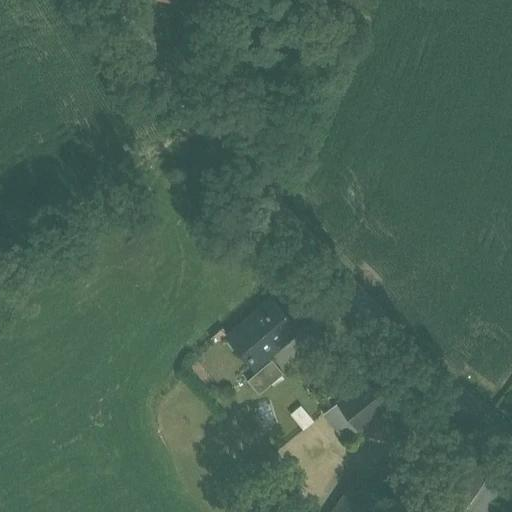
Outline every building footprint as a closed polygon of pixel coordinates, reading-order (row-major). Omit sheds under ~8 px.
[(299,334),(275,306),(241,335),(253,349),(247,353),(253,360),(251,361),(254,364),(255,363),(258,367),(255,369),(257,370),(299,334)] [(275,365),(251,386),(263,400),(287,379),(275,365)] [(386,371),(338,409),(328,416),(347,440),(361,434),(408,397),(386,371)] [(490,511),(511,484),(481,461),(444,511),(490,511)] [(399,511),(359,484),(339,511),(399,511)]
